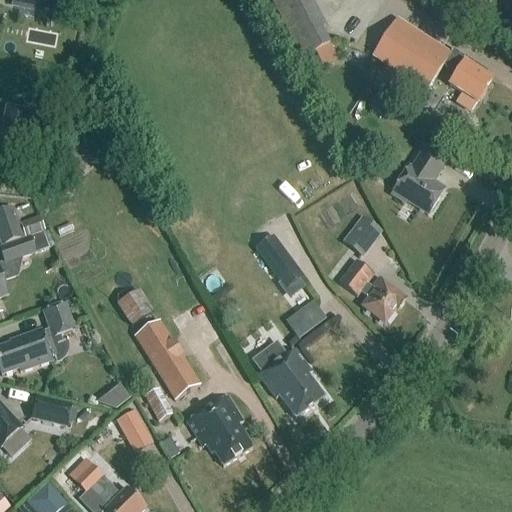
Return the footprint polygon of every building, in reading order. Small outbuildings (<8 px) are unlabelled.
[(44,11),(45,0),(13,0),(12,5),(44,11)] [(302,61),(330,45),(322,32),(326,29),(310,0),(268,0),(276,14),(302,61)] [(383,42),(372,59),(426,94),(443,67),(450,56),(449,56),(396,22),(383,42)] [(450,56),(443,67),(456,76),(448,88),(461,96),(455,104),(470,114),(478,102),(481,104),(485,97),(482,95),(491,82),(483,77),(486,73),(453,51),(450,56)] [(376,98),(369,109),(386,120),(393,109),(396,103),(379,93),(376,98)] [(30,113),(6,109),(0,141),(24,145),(30,113)] [(66,152),(86,172),(114,145),(94,125),(66,152)] [(393,196),(405,204),(407,201),(430,215),(446,190),(436,183),(449,163),(427,149),(414,169),(411,167),(393,196)] [(0,241),(2,248),(23,241),(13,211),(0,215),(0,241)] [(360,218),(341,244),(359,256),(378,230),(360,218)] [(45,233),(40,219),(20,225),(25,240),(45,233)] [(49,252),(43,237),(0,252),(5,267),(49,252)] [(273,239),(255,253),(285,293),(303,279),(273,239)] [(404,300),(380,281),(374,289),(368,284),(374,276),(355,262),(338,285),(357,298),(360,294),(367,298),(360,308),(385,326),(404,300)] [(117,304),(131,328),(155,315),(141,291),(117,304)] [(66,307),(43,315),(49,333),(42,336),(41,334),(20,342),(21,345),(0,351),(0,373),(2,379),(19,373),(20,376),(52,365),(51,363),(54,362),(55,364),(57,364),(56,363),(60,360),(64,356),(65,351),(64,346),(65,346),(65,345),(59,347),(56,340),(75,334),(66,307)] [(302,322),(291,331),(299,342),(311,334),(302,322)] [(174,402),(199,387),(159,324),(134,340),(174,402)] [(252,365),(260,375),(256,378),(275,402),(279,399),(296,421),(323,400),(306,379),(312,374),(293,350),(290,351),(284,355),(277,346),(252,365)] [(120,389),(98,406),(116,412),(130,401),(120,389)] [(172,416),(158,393),(145,400),(159,424),(172,416)] [(251,451),(236,427),(243,423),(227,398),(188,424),(204,448),(207,446),(212,454),(215,452),(225,468),(251,451)] [(71,409),(37,402),(33,421),(67,429),(71,409)] [(21,432),(0,408),(0,449),(1,451),(21,432)] [(135,414),(121,422),(131,439),(144,431),(135,414)] [(96,415),(84,425),(93,434),(104,424),(96,415)] [(91,468),(75,485),(86,495),(91,491),(109,508),(105,511),(144,511),(147,509),(127,490),(120,497),(102,479),(102,478),(91,468)] [(48,487),(28,506),(33,511),(61,511),(67,507),(48,487)] [(6,511),(10,508),(0,497),(0,511),(6,511)]
